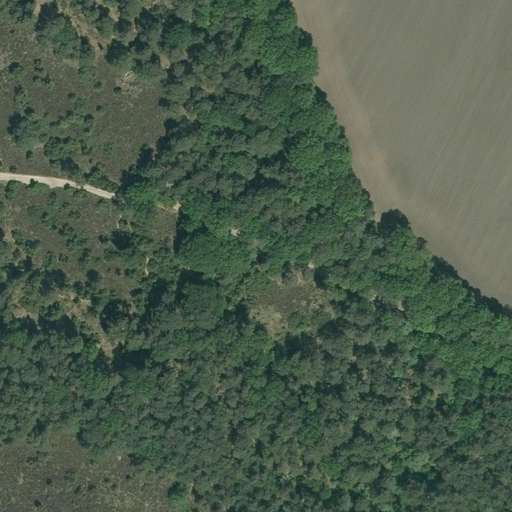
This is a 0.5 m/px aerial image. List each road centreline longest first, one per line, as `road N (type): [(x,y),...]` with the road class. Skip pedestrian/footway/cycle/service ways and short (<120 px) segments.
road 1 (track): [(120,196),(191,211),(410,319)]
road 2 (track): [(0,175),(120,196)]
